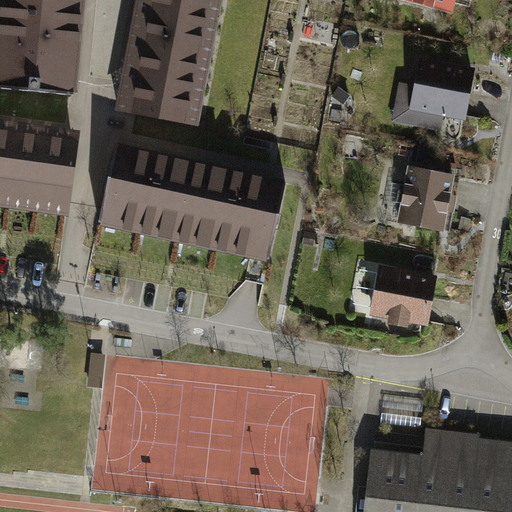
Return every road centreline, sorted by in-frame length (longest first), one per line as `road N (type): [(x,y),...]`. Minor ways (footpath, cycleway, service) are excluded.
road 1 (residential): [(479,353),(388,369),(0,294)]
road 2 (unknown): [(52,304),(124,0)]
road 3 (residential): [(511,140),(479,353)]
